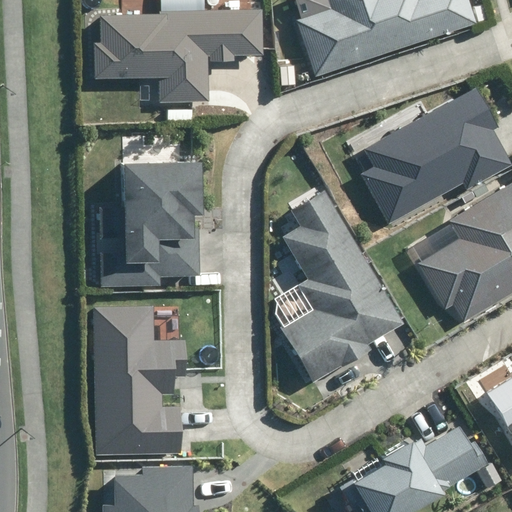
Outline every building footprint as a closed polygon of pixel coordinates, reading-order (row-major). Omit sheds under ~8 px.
[(285,0),(310,75),(464,24),(456,0),(285,0)] [(252,9),(95,14),(96,42),(85,42),(87,81),(146,79),(147,103),(203,101),(202,61),(227,60),(226,54),(254,53),(252,9)] [(466,87),(359,146),(369,165),(354,173),(382,223),(392,218),(396,225),(508,163),(466,87)] [(189,157),(111,158),(112,257),(129,257),(130,285),(158,284),(158,273),(195,272),(195,232),(176,232),(176,212),(189,212),(189,157)] [(453,236),(415,258),(451,322),(511,287),(511,176),(442,216),(453,236)] [(402,321),(318,187),(286,207),(296,223),(275,236),(302,279),(292,285),(306,306),(274,326),(307,380),(402,321)] [(159,305),(93,309),(101,450),(176,446),(172,377),(188,376),(186,340),(161,341),(159,305)] [(511,371),(481,391),(511,440),(511,371)] [(393,438),(370,453),(375,461),(340,483),(358,511),(401,511),(485,461),(460,420),(424,442),(419,434),(398,447),(393,438)] [(186,511),(186,471),(106,472),(106,511),(186,511)]
